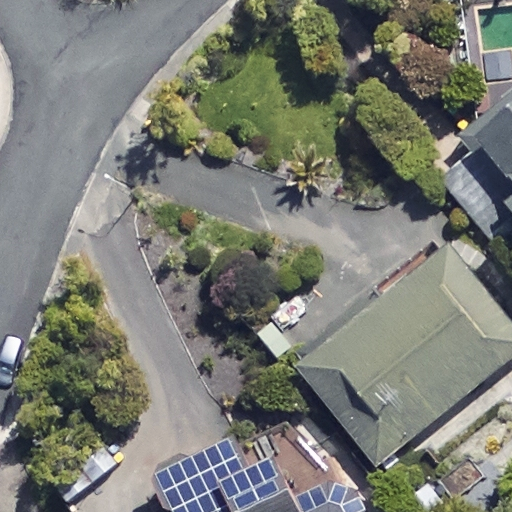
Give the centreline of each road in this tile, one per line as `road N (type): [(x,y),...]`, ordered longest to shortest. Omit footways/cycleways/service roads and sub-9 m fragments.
road 1 (residential): [(0,271),(52,141),(87,92)]
road 2 (residential): [(87,92),(184,0)]
